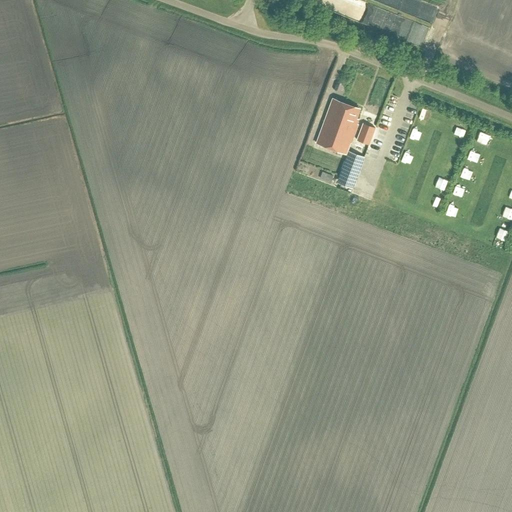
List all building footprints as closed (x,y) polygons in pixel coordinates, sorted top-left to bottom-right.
[(316,144),(348,155),(359,125),(357,124),(358,120),(357,119),(359,111),(332,101),(316,144)] [(363,126),(357,141),(369,146),(375,131),(363,126)] [(364,157),(349,152),(343,169),(358,175),(364,157)] [(358,175),(343,169),(339,180),(354,186),(358,175)] [(331,189),(332,183),(322,180),(320,186),(331,189)]
